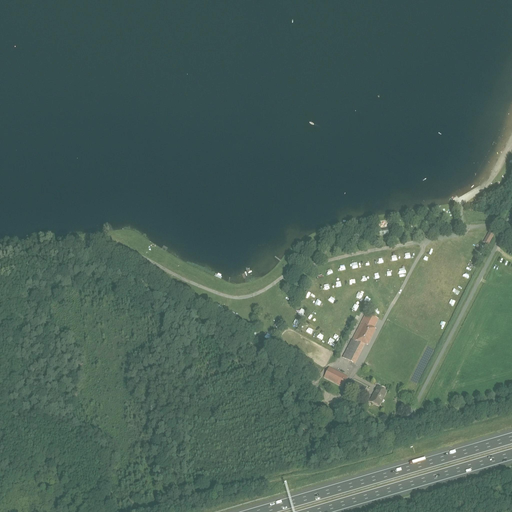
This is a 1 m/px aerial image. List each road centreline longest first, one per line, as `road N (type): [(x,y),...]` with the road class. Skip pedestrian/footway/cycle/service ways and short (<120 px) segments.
road 1 (motorway): [(511,438),(259,511)]
road 2 (unclassified): [(410,420),(511,215)]
road 3 (motorway): [(314,511),(511,454)]
